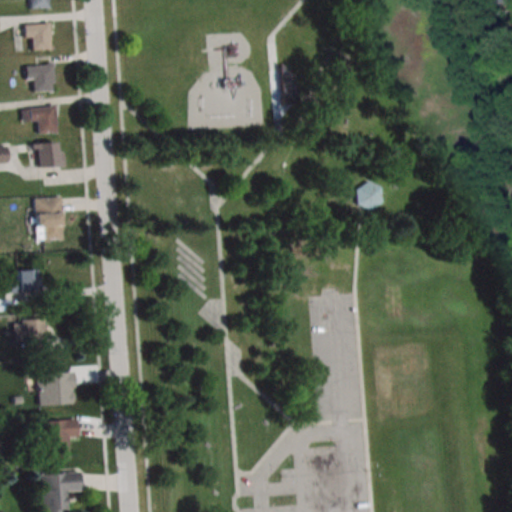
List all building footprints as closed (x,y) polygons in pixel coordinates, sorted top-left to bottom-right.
[(27,0),(28,8),(46,7),(46,0),(27,0)] [(21,23),(21,42),(25,42),(25,50),(48,50),(48,23),(21,23)] [(32,90),(51,90),(51,63),(22,63),(22,79),(32,79),(32,90)] [(277,63),(281,103),(288,102),(294,95),(293,74),(277,63)] [(33,132),(54,131),(53,105),(18,107),(19,121),(32,121),(33,132)] [(53,149),(53,141),(29,142),(30,167),(60,166),(60,149),(53,149)] [(378,182),(352,187),(357,209),(382,204),(378,182)] [(32,239),(59,239),(59,197),(32,197),(32,239)] [(5,281),(5,291),(37,291),(37,269),(15,269),(15,281),(5,281)] [(12,319),(11,343),(42,343),(42,320),(12,319)] [(36,405),(73,403),(71,371),(34,373),(36,405)] [(20,395),(20,403),(11,403),(11,395),(20,395)] [(74,436),(74,419),(41,420),(42,459),(66,458),(65,437),(74,436)] [(77,491),(77,471),(38,473),(39,511),(61,511),(61,510),(65,510),(65,491),(77,491)]
